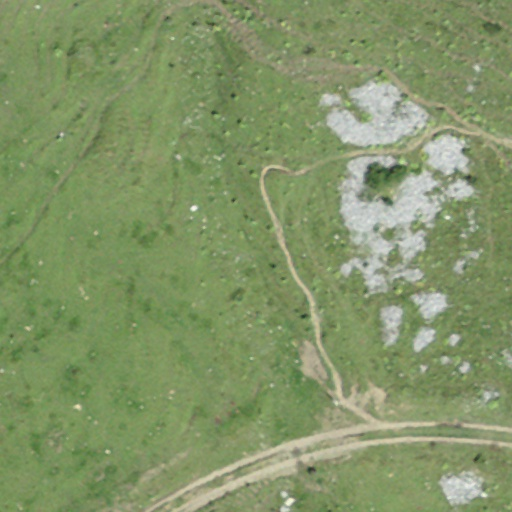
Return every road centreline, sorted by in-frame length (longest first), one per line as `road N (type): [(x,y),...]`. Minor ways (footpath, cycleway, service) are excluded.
road 1 (track): [(390,430),(269,456),(156,511)]
road 2 (track): [(511,435),(390,430)]
